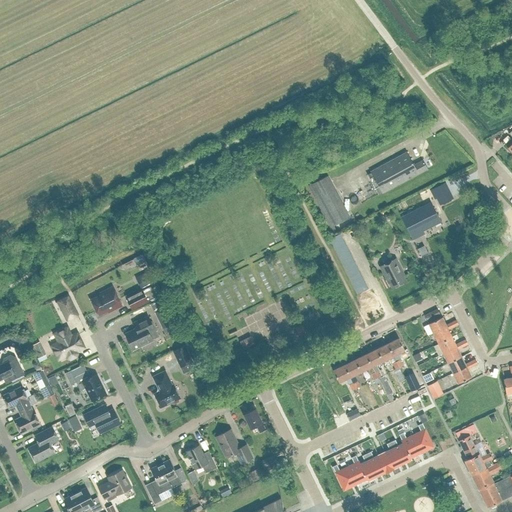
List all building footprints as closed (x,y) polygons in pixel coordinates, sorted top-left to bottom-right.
[(406,151),(371,171),(382,192),(427,168),(423,159),(413,164),(406,151)] [(325,175),(308,185),(331,226),(348,217),(325,175)] [(445,183),(430,191),(434,200),(436,199),(439,205),(453,199),(445,183)] [(402,217),(412,239),(419,236),(417,233),(422,230),(440,221),(432,207),(423,211),(421,207),(402,217)] [(343,239),(332,245),(335,250),(346,245),(343,239)] [(346,245),(335,250),(338,256),(349,250),(346,245)] [(424,245),(418,248),(421,255),(427,252),(424,245)] [(349,250),(338,256),(341,261),(352,255),(349,250)] [(352,255),(341,261),(343,266),(354,261),(352,255)] [(396,257),(380,265),(388,282),(389,282),(392,287),(406,280),(403,275),(404,274),(396,257)] [(132,259),(121,264),(124,268),(134,263),(132,259)] [(354,261),(343,266),(346,272),(357,266),(354,261)] [(357,266),(346,272),(349,277),(360,272),(357,266)] [(360,272),(349,277),(350,279),(349,279),(351,283),(363,277),(360,272)] [(363,277),(351,283),(354,288),(365,282),(363,277)] [(365,282),(354,288),(357,293),(368,288),(365,282)] [(150,285),(135,293),(126,298),(131,308),(140,304),(155,296),(156,298),(162,295),(156,283),(151,285),(150,285)] [(102,293),(91,299),(98,313),(112,306),(113,308),(121,304),(112,286),(101,292),(102,293)] [(78,315),(68,294),(56,300),(66,321),(78,315)] [(150,304),(154,312),(163,328),(174,322),(166,306),(162,298),(150,304)] [(426,332),(427,335),(433,333),(434,333),(447,326),(446,324),(442,316),(441,316),(437,308),(424,314),(425,314),(429,323),(423,326),(426,332)] [(136,327),(125,332),(133,348),(153,339),(148,328),(153,326),(148,315),(133,322),(136,327)] [(434,333),(438,343),(452,336),(448,329),(453,326),(451,322),(446,324),(447,326),(434,333)] [(302,324),(295,328),(300,336),(306,333),(302,324)] [(61,340),(52,344),(58,357),(66,353),(67,356),(70,357),(75,354),(76,352),(74,349),(83,345),(76,333),(70,336),(66,327),(57,332),(61,340)] [(250,336),(240,341),(243,347),(254,342),(250,336)] [(438,343),(443,353),(456,346),(455,344),(452,336),(438,343)] [(399,337),(387,343),(399,366),(403,364),(400,358),(401,358),(399,352),(405,349),(399,337)] [(37,338),(31,341),(36,354),(43,351),(37,338)] [(443,353),(448,362),(461,356),(457,348),(463,346),(460,341),(455,344),(456,346),(443,353)] [(392,362),(395,368),(393,369),(398,381),(404,379),(398,367),(399,366),(387,343),(376,348),(382,361),(389,357),(392,362)] [(185,345),(174,351),(183,371),(194,366),(185,345)] [(158,353),(161,362),(169,359),(173,370),(179,368),(171,348),(158,353)] [(387,394),(391,392),(393,391),(385,374),(384,375),(381,368),(379,369),(376,363),(382,361),(376,348),(366,353),(372,366),(374,371),(377,377),(381,375),(381,376),(378,377),(387,394)] [(0,377),(7,374),(9,379),(22,373),(14,356),(8,353),(2,356),(0,362),(0,377)] [(366,353),(355,358),(361,371),(372,366),(366,353)] [(448,362),(453,372),(466,366),(465,364),(461,356),(448,362)] [(356,387),(360,385),(354,374),(361,371),(355,358),(345,364),(356,387)] [(470,361),(465,364),(466,366),(453,372),(458,382),(471,376),(467,368),(472,365),(470,361)] [(96,373),(90,377),(83,363),(70,369),(70,370),(64,373),(70,384),(76,381),(80,390),(85,387),(91,400),(106,393),(96,373)] [(351,390),(357,387),(356,387),(345,364),(333,369),(339,382),(346,378),(351,390)] [(28,386),(33,384),(35,390),(42,387),(42,388),(48,386),(41,367),(34,370),(36,375),(25,379),(28,386)] [(165,370),(153,376),(159,388),(158,391),(154,393),(160,406),(171,401),(173,403),(178,400),(178,398),(180,397),(173,383),(172,384),(165,370)] [(506,393),(511,391),(511,370),(511,371),(511,376),(503,378),(506,393)] [(404,376),(411,391),(420,387),(413,372),(404,376)] [(430,372),(422,376),(425,382),(433,378),(430,372)] [(322,379),(314,383),(324,403),(333,399),(322,379)] [(427,385),(433,398),(443,393),(436,380),(427,385)] [(314,383),(305,387),(315,406),(324,403),(314,383)] [(14,404),(17,410),(28,404),(25,398),(26,398),(20,385),(1,394),(7,407),(14,404)] [(305,387),(295,391),(305,410),(315,406),(305,387)] [(295,391),(285,395),(296,414),(305,410),(295,391)] [(31,410),(28,404),(17,410),(20,415),(13,419),(20,432),(39,422),(32,409),(31,410)] [(65,406),(69,416),(75,413),(70,404),(65,406)] [(95,422),(100,432),(120,422),(113,408),(108,410),(105,404),(83,414),(89,425),(95,422)] [(255,408),(244,413),(251,428),(256,425),(259,431),(265,429),(262,423),(262,422),(255,408)] [(357,408),(347,413),(350,419),(360,414),(357,408)] [(407,427),(414,426),(413,422),(419,420),(418,417),(406,419),(407,427)] [(314,422),(317,437),(333,433),(330,419),(314,422)] [(420,431),(413,434),(422,452),(433,446),(422,423),(417,425),(420,431)] [(34,461),(53,451),(49,443),(57,438),(51,426),(34,434),(38,441),(27,447),(34,461)] [(230,429),(216,436),(227,457),(236,453),(237,453),(242,462),(252,457),(246,444),(240,448),(230,429)] [(402,431),(398,433),(403,443),(410,459),(411,458),(411,457),(422,452),(413,434),(406,438),(402,431)] [(459,439),(468,457),(464,459),(471,474),(485,467),(483,463),(492,458),(489,452),(480,456),(478,452),(477,453),(468,435),(459,439)] [(395,439),(390,441),(401,463),(410,459),(403,443),(397,445),(395,439)] [(389,449),(385,451),(393,467),(401,463),(390,441),(386,443),(389,449)] [(198,444),(186,450),(195,468),(202,465),(206,472),(216,467),(210,453),(204,456),(198,444)] [(370,451),(366,453),(376,475),(385,471),(377,455),(373,457),(370,451)] [(364,461),(359,464),(367,480),(376,475),(366,453),(362,455),(364,461)] [(267,474),(280,467),(273,454),(261,460),(267,474)] [(354,463),(346,467),(355,484),(366,479),(366,480),(367,480),(359,464),(355,455),(351,457),(354,463)] [(170,459),(160,463),(171,487),(187,480),(182,470),(176,472),(170,459)] [(478,488),(492,481),(493,481),(490,474),(503,468),(499,460),(485,467),(471,474),(478,488)] [(161,500),(158,493),(171,487),(160,463),(150,468),(157,482),(146,487),(154,503),(161,500)] [(336,464),(332,466),(343,490),(355,484),(346,467),(339,470),(336,464)] [(258,467),(248,472),(253,481),(264,475),(261,468),(259,469),(258,467)] [(109,480),(98,486),(104,498),(115,493),(116,494),(131,487),(122,469),(107,476),(109,480)] [(511,474),(493,483),(492,481),(478,488),(487,506),(511,494),(511,474)] [(86,487),(75,493),(83,509),(89,506),(90,508),(95,505),(97,510),(103,507),(97,496),(92,499),(86,487)] [(67,511),(85,511),(83,509),(75,493),(64,498),(70,511),(67,511)] [(261,508),(254,511),(282,511),(280,497),(261,506),(261,508)]
